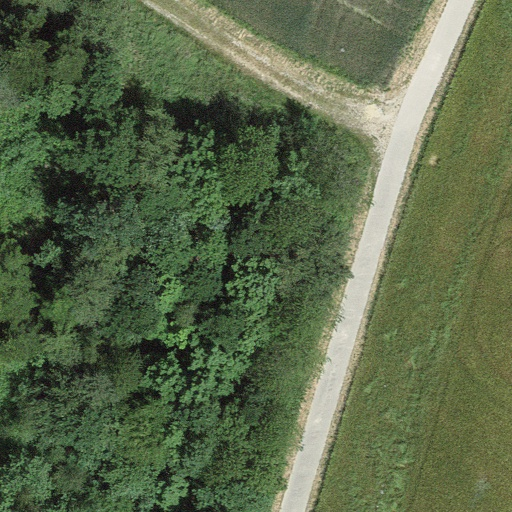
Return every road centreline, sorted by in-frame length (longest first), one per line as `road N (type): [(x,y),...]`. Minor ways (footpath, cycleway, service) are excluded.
road 1 (track): [(456,0),(399,124),(289,511)]
road 2 (track): [(402,118),(355,105),(148,0)]
